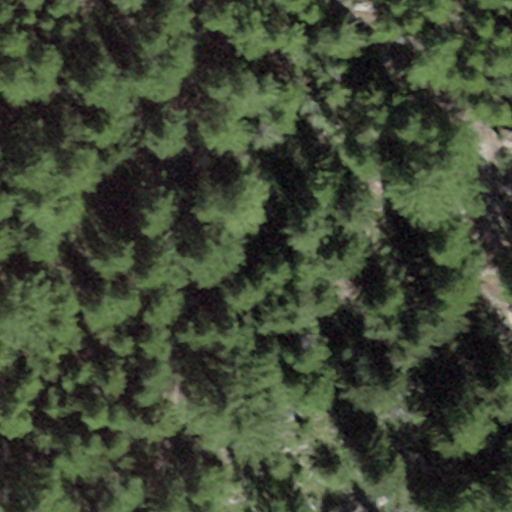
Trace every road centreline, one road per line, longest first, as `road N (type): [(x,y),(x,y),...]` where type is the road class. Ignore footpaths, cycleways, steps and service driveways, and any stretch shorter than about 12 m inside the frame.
road 1 (track): [(141,511),(189,323),(193,213),(183,148),(199,37),(214,0)]
road 2 (track): [(511,287),(481,174),(372,36),(311,0)]
